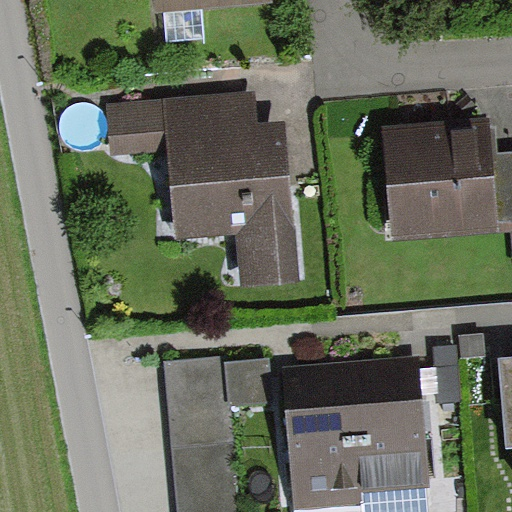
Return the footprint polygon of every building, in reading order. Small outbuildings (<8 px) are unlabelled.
[(252,266),(304,262),(292,114),(265,116),(263,87),(112,100),(116,149),(182,144),(189,229),(248,224),(252,266)] [(406,228),(507,219),(501,151),(498,115),(397,124),(406,228)] [(511,149),(501,151),(507,219),(511,218),(511,149)] [(511,349),(499,350),(506,436),(511,435),(511,349)] [(239,511),(226,401),(280,399),(276,350),(158,361),(176,511),(239,511)] [(365,361),(372,488),(436,484),(429,357),(365,361)] [(372,488),(365,361),(301,365),(308,491),(372,488)]
